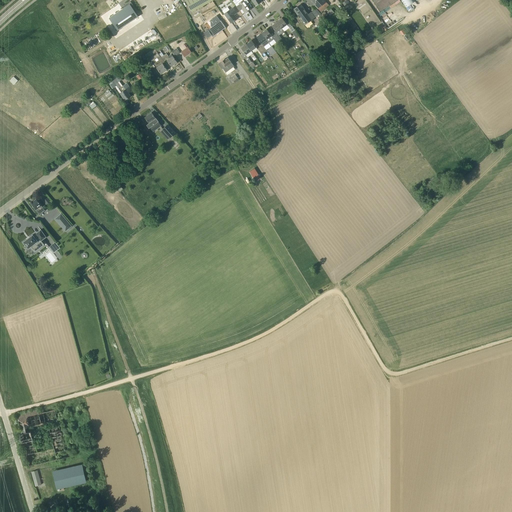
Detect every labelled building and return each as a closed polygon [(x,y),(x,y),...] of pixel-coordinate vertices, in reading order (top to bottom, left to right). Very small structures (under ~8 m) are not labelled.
[(193,0),(185,0),(192,12),(198,9),(193,0)] [(193,0),(198,9),(213,0),(193,0)] [(236,6),(240,11),(242,9),(245,13),(248,11),(251,9),(244,0),(243,0),(239,3),(239,4),(236,6)] [(329,5),(326,2),(324,0),(311,0),(314,4),(321,12),(329,5)] [(374,22),(378,20),(366,0),(354,0),(371,28),(376,25),(374,22)] [(396,0),(373,0),(381,11),(396,0)] [(139,14),(131,1),(125,5),(125,7),(109,17),(117,30),(138,16),(137,15),(139,14)] [(301,4),(293,9),(305,25),(315,17),(311,12),(308,15),(301,4)] [(164,5),(154,10),(156,14),(166,8),(164,5)] [(237,12),(234,9),(234,7),(225,14),(231,23),(234,21),(237,19),(234,15),(237,12)] [(387,26),(392,23),(387,16),(386,16),(384,13),(380,15),(387,26)] [(221,21),(220,21),(218,18),(215,19),(218,23),(208,30),(213,37),(225,27),(221,21)] [(277,22),(282,28),(287,24),(282,18),(277,22)] [(282,28),(277,22),(272,26),(278,34),(276,35),(280,41),(279,41),(281,43),(282,41),(281,40),(282,39),(279,35),(284,32),(282,28)] [(141,30),(149,45),(158,40),(150,25),(141,30)] [(272,30),(269,32),(267,29),(262,33),(267,40),(271,36),(277,43),(279,41),(280,41),(276,35),(275,35),(272,30)] [(261,43),(267,40),(262,33),(256,37),(261,43)] [(246,44),(251,51),(257,47),(252,40),(246,44)] [(181,52),(185,57),(192,52),(186,44),(183,46),(186,48),(181,52)] [(253,53),(251,51),(246,44),(241,48),(247,56),(245,58),(249,64),(252,67),(255,65),(253,62),(252,62),(248,57),(253,53)] [(175,56),(180,53),(177,48),(172,51),(175,56)] [(157,52),(156,51),(155,49),(150,51),(144,55),(145,56),(147,59),(149,57),(157,52)] [(173,56),(171,54),(168,56),(166,53),(161,57),(164,61),(167,59),(168,60),(167,60),(171,66),(177,62),(173,56)] [(161,56),(160,56),(155,60),(157,62),(154,64),(157,68),(161,74),(167,70),(163,64),(162,64),(162,63),(164,61),(161,57),(161,56)] [(224,59),(218,64),(222,69),(223,68),(228,74),(235,69),(233,67),(234,66),(228,58),(225,60),(224,59)] [(18,80),(12,75),(8,80),(14,85),(18,80)] [(115,87),(125,101),(131,96),(129,93),(133,90),(127,83),(122,87),(115,77),(107,82),(112,89),(115,87)] [(161,125),(152,113),(145,118),(151,126),(150,127),(153,131),(161,125)] [(170,138),(175,133),(168,125),(163,129),(170,138)] [(254,169),(249,173),(254,181),(260,178),(254,169)] [(41,206),(36,198),(33,201),(33,200),(30,202),(39,215),(42,213),(39,208),(41,206)] [(72,226),(66,219),(61,213),(55,219),(59,224),(65,231),(68,229),(72,226)] [(41,241),(46,237),(41,230),(35,234),(36,234),(34,236),(33,235),(23,242),(28,248),(31,246),(33,250),(38,247),(35,243),(38,241),(37,241),(39,239),(41,241)] [(48,247),(53,254),(60,248),(56,242),(48,247)] [(28,461),(29,466),(71,457),(67,439),(65,430),(63,419),(58,421),(56,410),(39,413),(38,409),(17,414),(22,434),(20,434),(21,440),(21,441),(22,441),(22,443),(24,448),(25,447),(25,449),(26,455),(28,461)] [(83,464),(53,472),(58,490),(88,482),(83,464)] [(35,486),(41,484),(37,471),(32,472),(35,486)]
